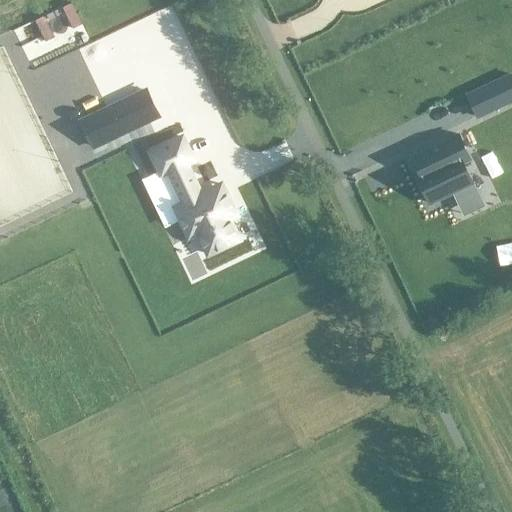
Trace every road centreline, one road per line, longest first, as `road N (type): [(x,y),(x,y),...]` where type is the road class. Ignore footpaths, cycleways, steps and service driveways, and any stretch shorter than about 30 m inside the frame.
road 1 (unclassified): [(492,511),(247,0)]
road 2 (unknown): [(307,126),(266,147),(234,145),(149,34),(139,0)]
